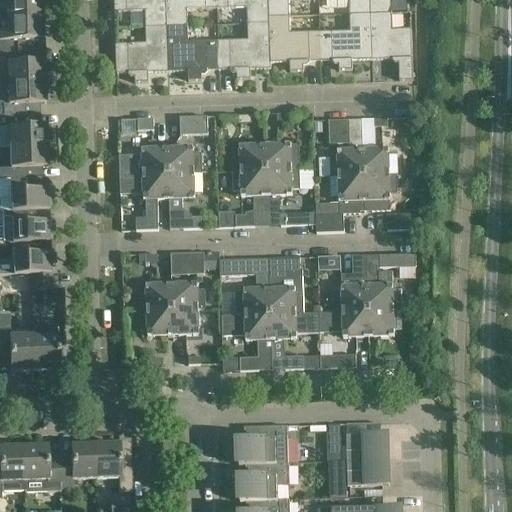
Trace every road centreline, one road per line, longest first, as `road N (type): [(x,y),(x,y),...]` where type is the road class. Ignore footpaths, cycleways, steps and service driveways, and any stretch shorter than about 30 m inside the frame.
road 1 (secondary): [(509,69),(493,317),(497,511)]
road 2 (residential): [(87,247),(425,239)]
road 3 (residential): [(82,110),(409,99)]
road 4 (residential): [(198,416),(403,410),(429,434),(435,511)]
road 5 (residential): [(93,407),(87,247)]
road 6 (residential): [(87,247),(82,110)]
